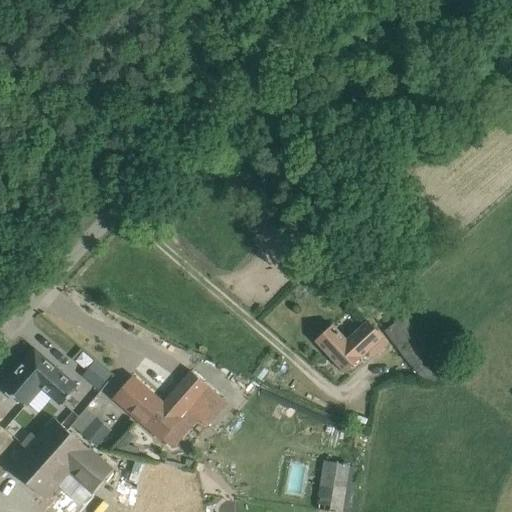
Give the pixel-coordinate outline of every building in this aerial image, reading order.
[(384,331),(423,380),(435,382),(447,374),(404,317),(384,331)] [(333,326),(332,327),(317,341),(345,371),(372,347),(377,353),(388,343),(368,322),(347,341),(333,326)] [(26,406),(42,388),(62,406),(78,387),(35,348),(3,385),(8,390),(6,393),(18,404),(20,401),(26,406)] [(93,359),(81,373),(98,389),(111,375),(93,359)] [(133,377),(115,398),(151,430),(163,440),(182,419),(180,417),(188,409),(203,421),(222,399),(191,371),(171,394),(172,395),(164,404),(133,377)] [(86,408),(73,422),(98,444),(111,430),(86,408)] [(28,450),(12,468),(44,496),(43,498),(47,502),(71,475),(92,494),(114,469),(93,450),(89,446),(87,447),(55,419),(38,438),(32,434),(23,445),(28,450)] [(350,511),(357,466),(326,462),(319,510),(331,511),(350,511)]
